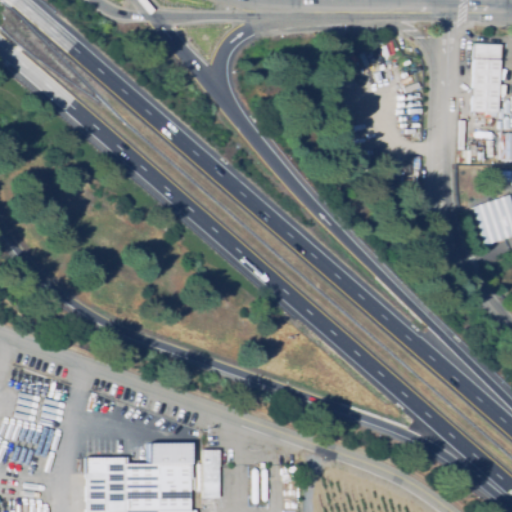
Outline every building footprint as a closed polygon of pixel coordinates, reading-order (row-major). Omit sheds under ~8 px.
[(499,45),(495,117),(483,116),(483,113),(469,112),(471,59),(470,59),(471,43),(499,45)] [(497,133),(511,132),(511,160),(498,160),(497,133)] [(454,161),(455,150),(465,150),(464,162),(454,161)] [(511,234),(483,244),(472,207),(507,195),(511,210),(511,234)] [(83,511),(83,458),(122,458),(122,464),(145,464),(145,447),(145,443),(188,443),(188,447),(188,463),(188,511),(83,511)] [(217,450),(217,498),(200,498),(200,451),(217,450)]
